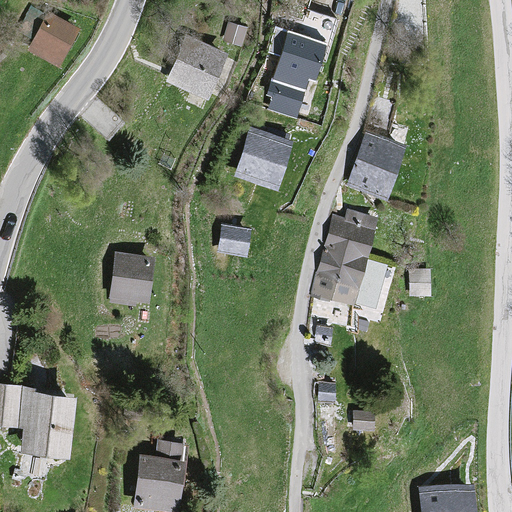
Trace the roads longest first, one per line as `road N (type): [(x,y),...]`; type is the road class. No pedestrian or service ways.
road 1 (residential): [(498,0),(509,172),(497,459),(502,511)]
road 2 (tertiary): [(0,243),(39,140),(93,70),(129,0)]
